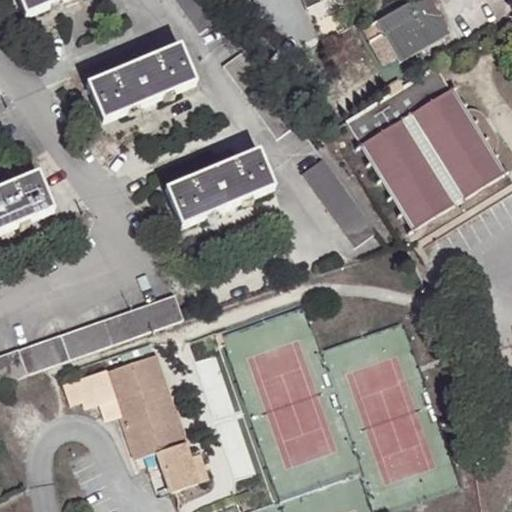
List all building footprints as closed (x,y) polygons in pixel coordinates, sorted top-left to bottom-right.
[(72,0),(15,0),(23,20),(72,0)] [(220,21),(205,0),(168,0),(195,38),(220,21)] [(297,0),(304,14),(334,0),(297,0)] [(446,31),(428,0),(418,0),(377,24),(396,60),(446,31)] [(195,88),(179,50),(85,89),(101,127),(195,88)] [(296,128),(240,54),(216,70),(271,146),(296,128)] [(344,125),(411,235),(499,182),(486,160),(460,116),(433,72),(344,125)] [(464,114),(460,116),(486,160),(492,156),(494,154),(496,150),(497,145),(496,141),(494,137),(484,121),(480,116),(477,114),(472,112),(466,113),(464,114)] [(273,194),(257,156),(165,193),(180,232),(273,194)] [(371,238),(320,161),(296,178),(347,253),(371,238)] [(0,237),(51,217),(35,178),(0,192),(0,237)] [(0,358),(0,389),(183,325),(173,297),(0,358)] [(172,497),(200,487),(190,459),(153,358),(62,390),(69,410),(80,407),(83,413),(96,409),(113,403),(119,418),(135,464),(157,456),(172,497)] [(96,409),(102,424),(119,418),(113,403),(96,409)] [(190,459),(200,487),(210,484),(200,456),(190,459)]
